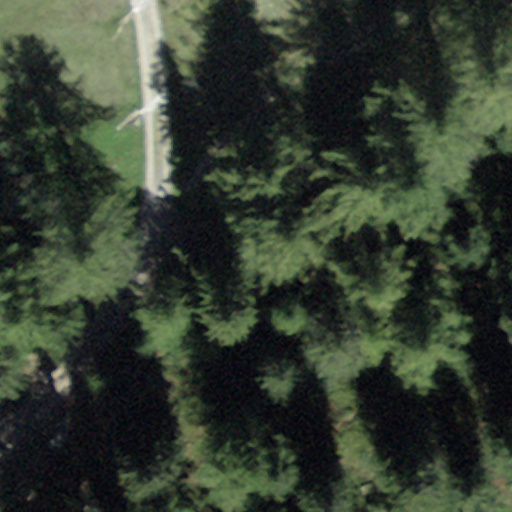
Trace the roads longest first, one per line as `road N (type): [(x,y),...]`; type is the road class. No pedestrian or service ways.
road 1 (track): [(0,421),(140,232)]
road 2 (track): [(140,232),(157,161),(145,0)]
